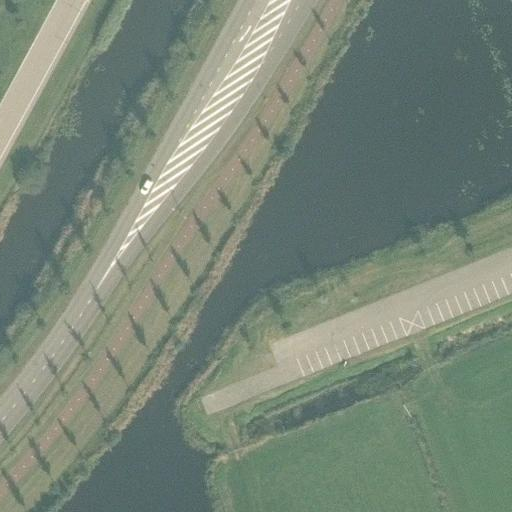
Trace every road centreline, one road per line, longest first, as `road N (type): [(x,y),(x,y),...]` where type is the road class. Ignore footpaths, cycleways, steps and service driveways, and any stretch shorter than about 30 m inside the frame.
road 1 (secondary): [(0,422),(63,342),(154,199)]
road 2 (secondary): [(154,199),(303,0)]
road 3 (secondary): [(255,0),(154,199)]
